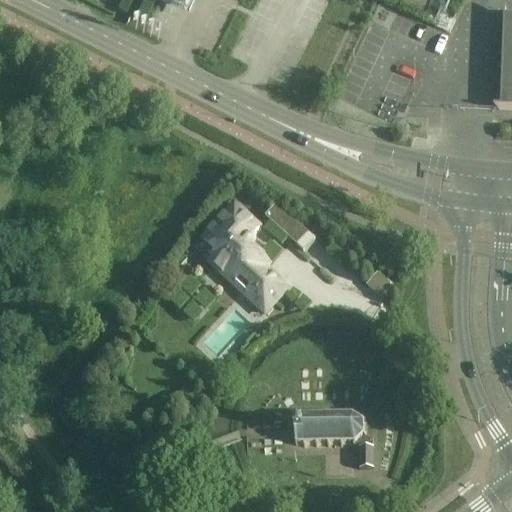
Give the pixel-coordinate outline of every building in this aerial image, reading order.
[(162,0),(181,9),(185,0),(162,0)] [(298,14),(271,67),(313,89),(335,46),(314,35),(319,25),(298,14)] [(511,20),(506,20),(506,19),(504,19),(500,110),(499,110),(499,112),(511,112),(511,20)] [(266,271),(269,267),(252,251),(253,250),(254,249),(254,247),(254,245),(254,244),(253,243),(253,241),(252,240),(260,231),(234,208),(202,243),(216,256),(208,264),(229,283),(232,280),(245,292),(242,295),(265,316),(288,291),(266,271)] [(266,220),(298,249),(309,237),(278,210),(277,208),(276,209),(266,220)] [(352,418),(294,419),(295,448),(355,447),(357,445),(360,449),(360,451),(359,451),(359,472),(373,472),(373,444),(364,439),(364,426),(352,418)]
